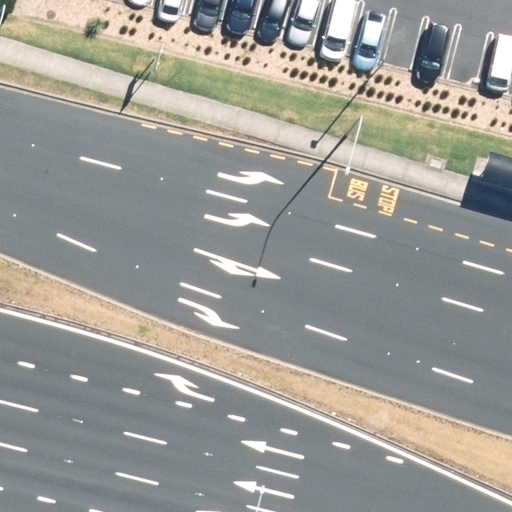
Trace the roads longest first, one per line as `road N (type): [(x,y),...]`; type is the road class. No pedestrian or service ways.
road 1 (primary): [(0,192),(511,362)]
road 2 (primary): [(350,511),(87,433)]
